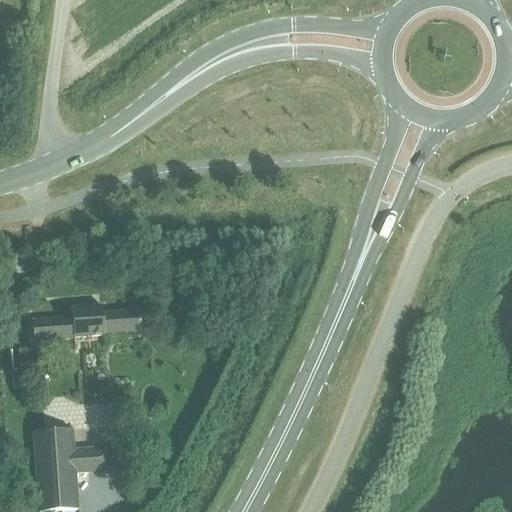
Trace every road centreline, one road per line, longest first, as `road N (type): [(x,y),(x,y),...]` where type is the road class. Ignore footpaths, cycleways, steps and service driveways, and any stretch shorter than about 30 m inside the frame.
road 1 (unclassified): [(309,511),(427,231),(451,195),(479,174),(511,164)]
road 2 (primary): [(242,511),(352,279)]
road 3 (secondary): [(57,163),(109,138),(227,54)]
road 4 (primary): [(396,100),(395,138),(352,279)]
road 5 (primary): [(352,279),(438,120)]
road 6 (secondary): [(388,27),(278,28),(227,54)]
road 7 (track): [(69,0),(57,163)]
road 8 (secondary): [(227,54),(381,68)]
